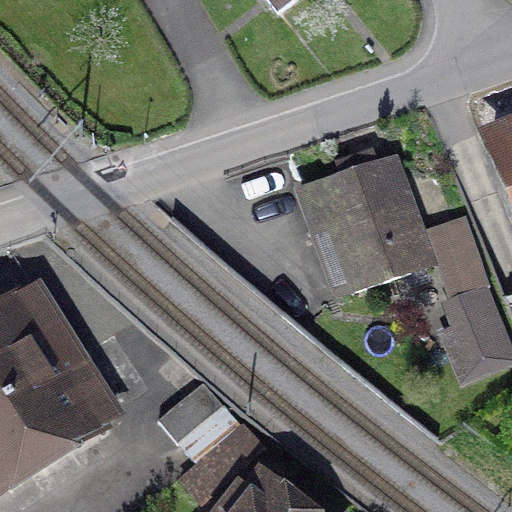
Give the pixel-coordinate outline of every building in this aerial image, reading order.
[(321,0),(277,0),(295,22),(321,0)] [(511,219),(511,135),(481,149),(511,219)] [(400,165),(291,200),(327,312),(423,282),(437,277),(423,237),(400,165)] [(511,358),(467,223),(423,237),(437,277),(423,282),(457,384),(511,365),(511,358)] [(0,506),(124,432),(36,287),(0,308),(0,506)] [(242,430),(180,478),(197,500),(259,453),(242,430)] [(289,511),(248,481),(224,511),(289,511)]
